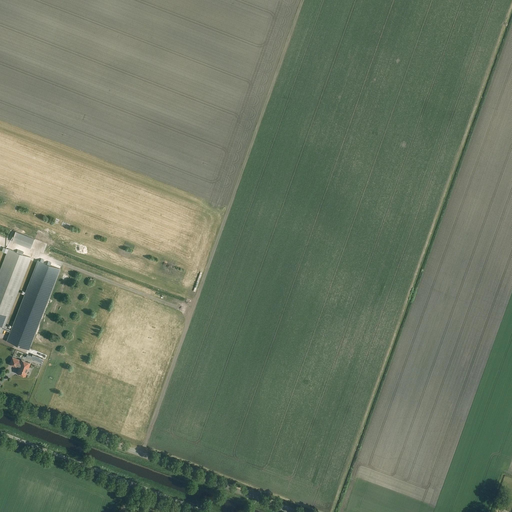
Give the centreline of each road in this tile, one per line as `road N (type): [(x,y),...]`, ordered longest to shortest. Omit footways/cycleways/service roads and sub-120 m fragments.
road 1 (track): [(141,454),(301,0)]
road 2 (unclassified): [(291,511),(0,400)]
road 3 (unclassified): [(205,511),(0,432)]
road 4 (track): [(190,315),(39,255)]
